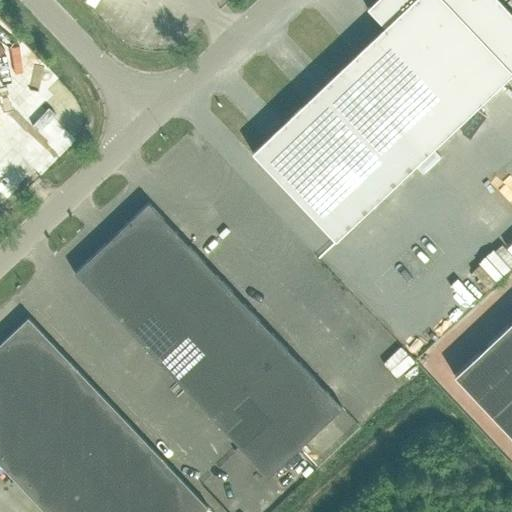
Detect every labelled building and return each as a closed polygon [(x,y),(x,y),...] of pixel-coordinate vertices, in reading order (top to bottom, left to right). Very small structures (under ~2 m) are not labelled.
[(511,14),(498,0),(375,0),(367,9),(384,27),(252,152),(335,240),(511,74),(511,14)] [(203,261),(148,203),(126,224),(154,253),(132,274),(159,303),(203,261)] [(132,274),(154,253),(126,224),(74,273),(102,302),(132,274)] [(159,303),(187,332),(231,290),(203,261),(159,303)] [(130,331),(159,303),(132,274),(102,302),(130,331)] [(187,332),(214,361),(258,319),(231,290),(187,332)] [(187,332),(159,303),(130,331),(157,360),(187,332)] [(6,338),(33,367),(56,346),(28,317),(6,338)] [(214,361),(242,390),(286,348),(258,319),(214,361)] [(511,320),(454,375),(511,436),(511,320)] [(185,389),(214,361),(187,332),(157,360),(185,389)] [(0,398),(33,367),(6,338),(0,342),(0,398)] [(56,346),(33,367),(0,398),(0,460),(86,379),(56,346)] [(242,390),(269,419),(313,377),(286,348),(242,390)] [(212,418),(242,390),(214,361),(185,389),(212,418)] [(313,377),(269,419),(298,449),(342,407),(313,377)] [(86,379),(0,460),(0,464),(28,495),(117,411),(86,379)] [(240,447),(269,419),(242,390),(212,418),(240,447)] [(44,511),(73,511),(147,443),(117,411),(28,495),(44,511)] [(298,449),(269,419),(240,447),(268,477),(298,449)] [(138,511),(177,475),(147,443),(73,511),(138,511)] [(203,511),(208,507),(177,475),(138,511),(203,511)]
